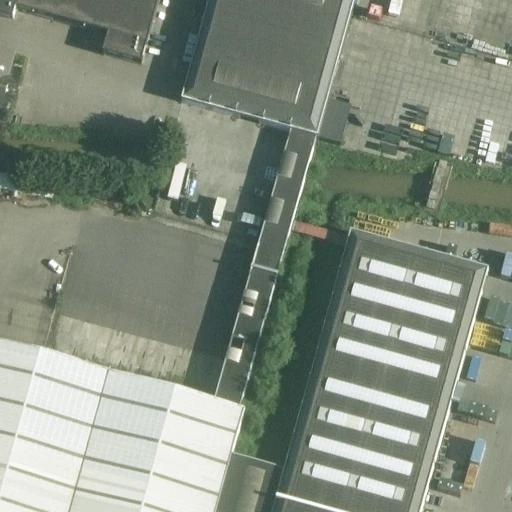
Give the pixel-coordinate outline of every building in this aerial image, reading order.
[(0,0),(0,18),(13,22),(15,13),(108,39),(103,55),(140,66),(158,0),(198,0),(211,3),(211,0),(0,0)] [(211,0),(211,3),(203,28),(182,106),(292,137),(316,143),(356,0),(211,0)] [(6,82),(12,58),(0,54),(0,109),(1,110),(8,83),(6,82)] [(285,160),(276,193),(292,194),(302,195),(311,164),(311,162),(317,143),(316,143),(292,137),(285,160)] [(0,511),(237,511),(250,464),(244,462),(232,459),(245,414),(241,413),(280,273),(302,195),(292,194),(276,193),(216,406),(0,345),(0,511)] [(421,511),(488,273),(350,235),(284,473),(250,464),(237,511),(421,511)]
